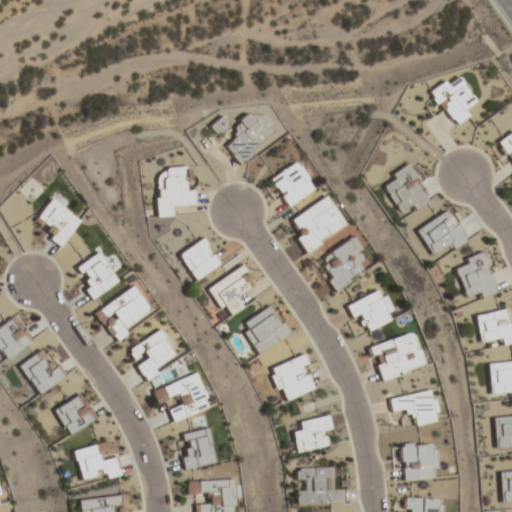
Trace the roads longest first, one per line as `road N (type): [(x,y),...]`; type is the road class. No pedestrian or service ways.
road 1 (residential): [(237,214),(331,349),(354,396),(373,511)]
road 2 (residential): [(33,283),(115,394),(158,482),(159,511)]
